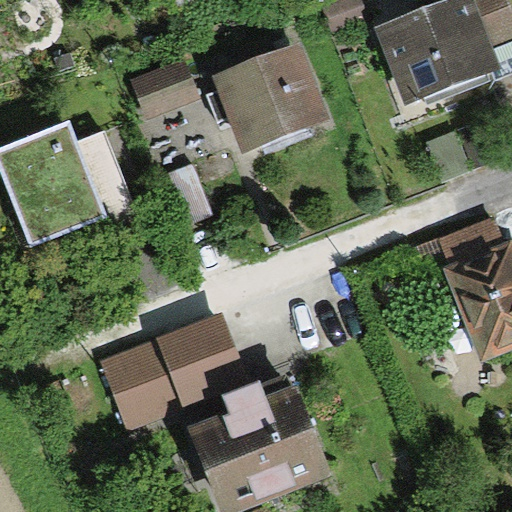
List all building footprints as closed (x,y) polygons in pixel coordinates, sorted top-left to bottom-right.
[(182,0),(135,0),(139,12),(182,0)] [(475,0),(418,0),(366,20),(402,114),(504,75),(475,0)] [(293,25),(208,57),(247,159),(331,127),(293,25)] [(175,54),(117,78),(134,119),(192,94),(175,54)] [(63,100),(0,122),(0,166),(27,240),(104,212),(63,100)] [(511,219),(438,253),(489,363),(511,352),(511,219)] [(149,343),(167,391),(243,361),(224,314),(149,343)] [(280,360),(174,401),(218,511),(235,511),(326,477),(280,360)]
